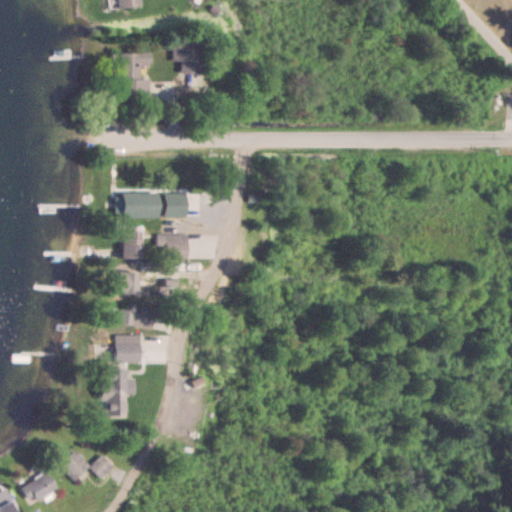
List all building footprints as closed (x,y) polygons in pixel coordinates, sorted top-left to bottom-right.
[(136,0),(112,0),(114,9),(137,6),(136,0)] [(203,44),(170,44),(170,61),(178,61),(178,72),(203,72),(203,44)] [(146,78),(138,78),(138,64),(147,63),(147,53),(114,54),(115,97),(147,96),(146,78)] [(118,198),(118,224),(141,224),(141,219),(185,219),(184,198),(118,198)] [(161,259),(183,259),(183,235),(153,235),(153,246),(161,246),(161,259)] [(117,258),(137,258),(137,237),(117,237),(117,258)] [(135,293),(134,268),(105,270),(107,295),(135,293)] [(148,320),(143,320),(143,310),(115,310),(115,328),(148,328),(148,320)] [(111,363),(137,363),(137,335),(111,335),(111,363)] [(101,395),(131,395),(131,379),(121,379),(121,370),(102,370),(101,395)] [(86,467),(71,450),(55,465),(70,482),(86,468),(96,479),(109,467),(98,455),(86,467)] [(17,488),(29,506),(54,489),(43,471),(17,488)] [(0,492),(0,511),(12,511),(4,491),(0,492)]
